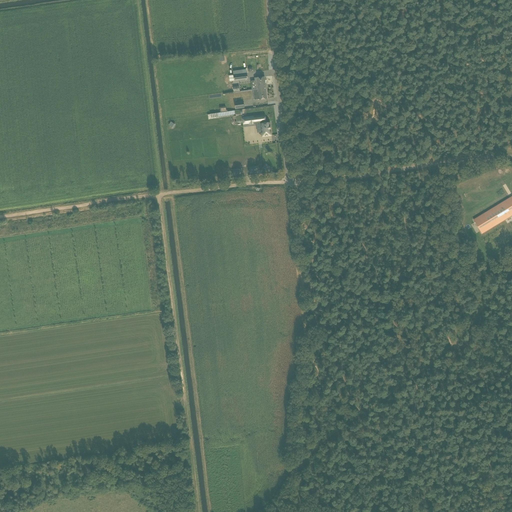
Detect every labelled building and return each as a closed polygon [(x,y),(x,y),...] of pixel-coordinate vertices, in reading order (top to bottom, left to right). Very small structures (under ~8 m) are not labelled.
[(229,76),(229,81),(248,79),(247,74),(246,71),(242,71),(243,74),(234,75),(229,76)] [(260,88),(266,88),(264,77),(262,77),(255,78),(256,87),(258,87),(258,88),(260,88)] [(256,89),(253,90),(254,94),(256,93),(257,100),(267,99),(266,88),(260,88),(258,88),(258,87),(256,87),(256,89)] [(254,116),(242,117),(243,125),(249,124),(249,125),(255,124),(255,123),(256,123),(256,122),(260,121),(261,132),(262,137),(272,136),(270,122),(265,123),(265,121),(266,121),(265,115),(254,116)] [(506,177),(496,181),(498,186),(508,182),(506,177)] [(481,215),(474,220),(482,233),(490,229),(489,227),(491,226),(492,228),(495,225),(494,224),(507,216),(508,218),(511,215),(511,202),(509,198),(500,204),(501,206),(488,213),(487,211),(483,214),(484,215),(482,217),(481,215)]
